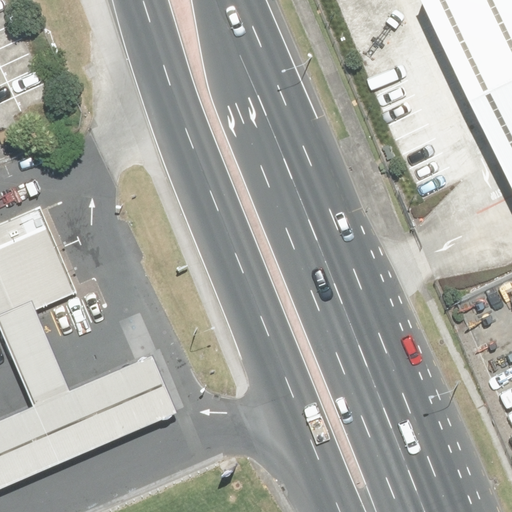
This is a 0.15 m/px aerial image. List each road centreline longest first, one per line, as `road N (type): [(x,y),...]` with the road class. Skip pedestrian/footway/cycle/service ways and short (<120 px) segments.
road 1 (primary): [(240,0),(451,511)]
road 2 (primary): [(347,511),(146,0)]
